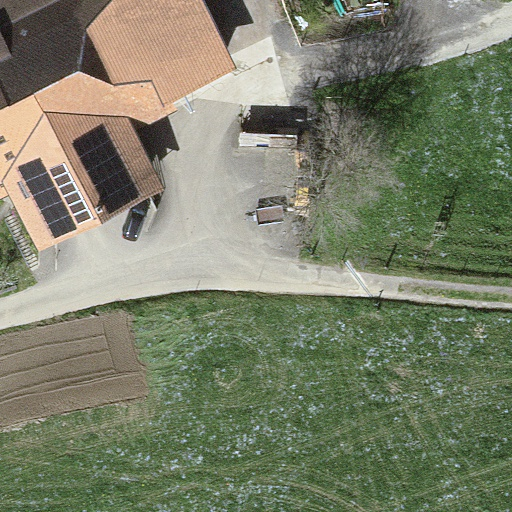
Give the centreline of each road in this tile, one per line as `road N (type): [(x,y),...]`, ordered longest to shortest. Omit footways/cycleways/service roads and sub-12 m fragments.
road 1 (unclassified): [(0,315),(140,281),(273,274)]
road 2 (track): [(273,274),(511,293)]
